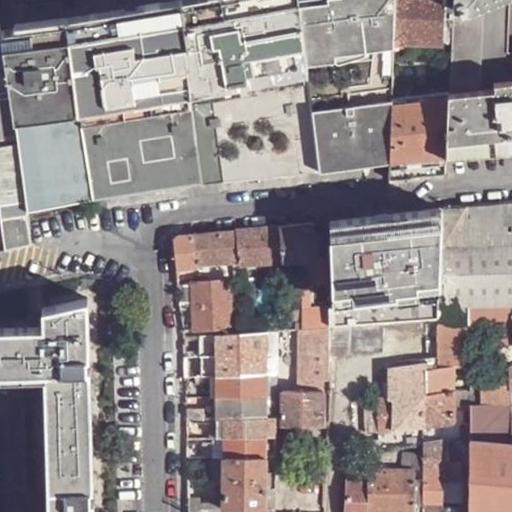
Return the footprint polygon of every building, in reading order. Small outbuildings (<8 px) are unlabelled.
[(189,0),(184,1),(194,85),(310,69),(308,51),(301,0),(189,0)] [(301,0),(308,51),(395,40),(395,17),(396,0),(301,0)] [(396,0),(395,17),(454,19),(455,9),(455,0),(396,0)] [(455,0),(455,9),(465,6),(477,0),(455,0)] [(477,0),(465,6),(466,11),(482,6),(482,0),(477,0)] [(478,91),(511,88),(511,54),(507,54),(510,0),(496,0),(482,6),(478,91)] [(78,101),(194,85),(184,1),(181,2),(137,11),(132,7),(110,6),(65,13),(66,19),(67,23),(78,101)] [(478,91),(482,6),(466,11),(465,6),(455,9),(454,19),(453,44),(451,92),(451,94),(478,91)] [(395,17),(395,40),(453,44),(454,19),(395,17)] [(66,19),(15,25),(16,30),(67,23),(66,19)] [(1,31),(8,83),(17,145),(27,212),(92,199),(78,101),(67,23),(16,30),(1,31)] [(0,84),(8,83),(1,31),(0,26),(0,84)] [(206,181),(322,167),(314,99),(310,69),(194,85),(206,181)] [(206,181),(194,85),(78,101),(92,199),(203,182),(206,181)] [(511,151),(511,88),(478,91),(451,94),(451,98),(448,156),(448,157),(511,151)] [(394,90),(314,99),(322,167),(323,171),(392,161),(393,104),(394,98),(394,90)] [(393,104),(451,98),(451,94),(451,92),(394,98),(393,104)] [(448,156),(451,98),(393,104),(392,161),(392,168),(447,163),(448,157),(448,156)] [(27,212),(17,145),(0,147),(0,215),(5,250),(31,244),(27,212)] [(447,174),(447,163),(392,168),(391,179),(447,174)] [(511,200),(441,208),(440,253),(439,303),(478,302),(511,301),(511,200)] [(370,216),(329,220),(333,307),(329,307),(329,326),(437,319),(440,208),(393,213),(393,218),(371,220),(370,216)] [(317,255),(325,256),(321,221),(314,222),(317,255)] [(280,225),(283,259),(302,257),(317,256),(317,255),(314,222),(280,225)] [(280,225),(237,229),(239,259),(240,277),(241,282),(248,282),(246,261),(283,259),(280,225)] [(237,229),(178,235),(173,240),(176,268),(198,266),(198,262),(233,259),(234,277),(240,277),(239,259),(237,229)] [(324,283),(325,256),(317,255),(317,256),(302,257),(302,284),(309,283),(324,283)] [(230,280),(193,282),(195,306),(231,302),(230,280)] [(328,312),(328,306),(309,306),(309,293),(312,293),(312,284),(309,283),(309,289),(303,289),(303,309),(302,312),(328,312)] [(42,310),(43,329),(46,372),(48,490),(48,511),(92,511),(92,501),(89,501),(89,489),(91,489),(89,372),(86,372),(86,359),(89,359),(88,301),(42,310)] [(196,329),(232,326),(232,325),(231,302),(195,306),(196,329)] [(439,303),(439,321),(468,319),(468,325),(478,325),(478,306),(478,302),(439,303)] [(478,325),(511,324),(511,305),(478,306),(478,325)] [(294,329),(302,329),(302,312),(303,309),(294,310),(294,329)] [(328,312),(302,312),(302,329),(306,328),(328,327),(328,312)] [(439,321),(440,362),(440,368),(456,366),(455,368),(471,368),(470,347),(468,325),(468,319),(439,321)] [(354,325),(341,326),(336,326),(333,327),(333,333),(331,355),(382,352),(382,324),(370,324),(354,325)] [(511,345),(511,324),(478,325),(468,325),(470,347),(483,346),(511,345)] [(328,327),(306,328),(307,360),(332,359),(331,355),(333,333),(333,327),(328,327)] [(0,372),(7,373),(7,397),(35,396),(36,490),(48,490),(46,372),(43,329),(0,330),(0,372)] [(215,356),(267,354),(267,337),(267,331),(215,335),(215,356)] [(215,356),(215,335),(199,337),(199,357),(200,357),(215,356)] [(278,337),(267,337),(267,354),(278,353),(278,337)] [(483,346),(470,347),(471,368),(471,370),(480,371),(479,404),(471,404),(471,425),(471,441),(511,443),(511,440),(511,408),(511,390),(511,389),(511,366),(485,368),(483,346)] [(278,353),(267,354),(267,374),(277,375),(278,353)] [(267,354),(215,356),(215,375),(215,376),(267,374),(267,354)] [(215,356),(200,357),(200,376),(204,376),(215,375),(215,356)] [(390,369),(389,400),(389,402),(393,401),(392,430),(423,426),(424,396),(454,392),(455,368),(456,366),(440,368),(428,369),(427,364),(390,369)] [(471,368),(455,368),(454,392),(471,392),(471,370),(471,368)] [(304,390),(324,390),(323,374),(304,373),(304,377),(304,390)] [(267,374),(215,376),(215,384),(216,397),(266,396),(267,374)] [(266,396),(277,396),(277,375),(267,374),(266,396)] [(215,376),(215,375),(204,376),(204,384),(215,384),(215,376)] [(322,426),(324,390),(304,390),(296,390),(282,390),(282,425),(295,426),(295,443),(311,443),(311,425),(322,426)] [(453,402),(454,392),(424,396),(423,426),(452,422),(453,402)] [(471,392),(454,392),(453,402),(471,402),(471,392)] [(216,397),(215,417),(226,418),(266,417),(266,396),(216,397)] [(389,400),(369,399),(368,432),(376,433),(392,430),(393,401),(389,402),(389,400)] [(186,408),(186,418),(205,418),(205,408),(186,408)] [(215,417),(205,418),(206,438),(214,437),(216,437),(215,417)] [(226,418),(215,417),(216,437),(225,437),(226,418)] [(225,437),(265,436),(265,424),(266,417),(226,418),(225,437)] [(266,417),(265,424),(276,425),(276,417),(266,417)] [(265,424),(265,436),(276,436),(276,425),(265,424)] [(461,441),(471,441),(471,425),(462,425),(461,441)] [(264,457),(265,436),(225,437),(224,457),(264,457)] [(224,457),(225,437),(216,437),(214,437),(214,457),(224,457)] [(379,441),(367,442),(367,453),(380,452),(380,449),(379,441)] [(422,471),(422,476),(444,476),(446,476),(446,464),(446,447),(455,445),(451,441),(446,442),(423,444),(423,446),(423,451),(422,471)] [(511,511),(511,443),(471,441),(470,511),(511,511)] [(415,470),(422,471),(423,451),(400,451),(399,470),(415,470)] [(328,455),(316,454),(315,481),(326,481),(328,455)] [(264,457),(224,457),(223,497),(223,508),(249,508),(248,511),(274,511),(275,490),(275,488),(269,488),(270,472),(264,473),(264,463),(264,457)] [(461,463),(446,464),(446,476),(456,476),(456,500),(461,500),(461,463)] [(399,470),(368,470),(367,473),(366,511),(413,511),(414,510),(415,478),(415,470),(399,470)] [(366,511),(367,473),(346,472),(344,511),(366,511)] [(422,511),(421,511),(441,511),(442,507),(444,476),(422,476),(422,478),(422,511)] [(422,478),(415,478),(414,510),(422,511),(422,478)] [(223,497),(188,496),(188,498),(188,508),(207,508),(223,508),(223,497)]
